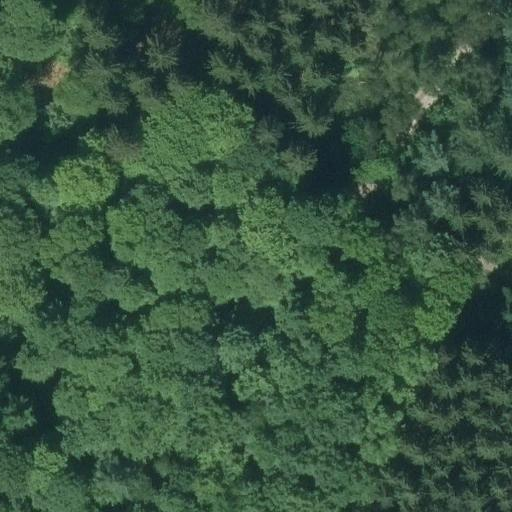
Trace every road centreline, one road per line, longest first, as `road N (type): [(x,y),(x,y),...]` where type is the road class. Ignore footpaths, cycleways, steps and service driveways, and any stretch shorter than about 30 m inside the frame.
road 1 (track): [(96,511),(279,319),(366,203)]
road 2 (track): [(366,203),(504,0)]
road 3 (unknown): [(511,269),(366,203)]
